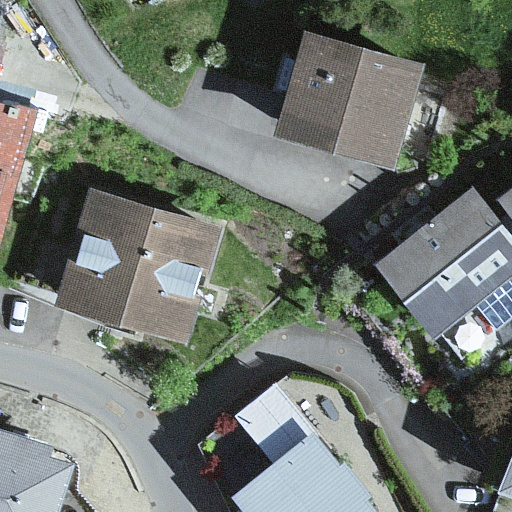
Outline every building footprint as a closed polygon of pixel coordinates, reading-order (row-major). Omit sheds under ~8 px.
[(294,44),(268,150),(389,180),(415,74),(294,44)] [(11,57),(0,54),(0,93),(3,94),(11,57)] [(0,235),(32,121),(0,112),(0,235)] [(511,190),(492,207),(511,231),(511,190)] [(511,246),(472,195),(368,276),(425,347),(511,279),(511,246)] [(213,236),(86,198),(70,249),(52,309),(50,316),(178,354),(213,236)] [(0,262),(0,292),(52,309),(70,249),(10,230),(0,262)] [(378,511),(274,383),(188,451),(230,503),(223,508),(226,511),(378,511)] [(0,511),(56,511),(70,474),(44,465),(48,455),(0,438),(0,511)] [(511,511),(511,462),(494,508),(506,511),(511,511)]
